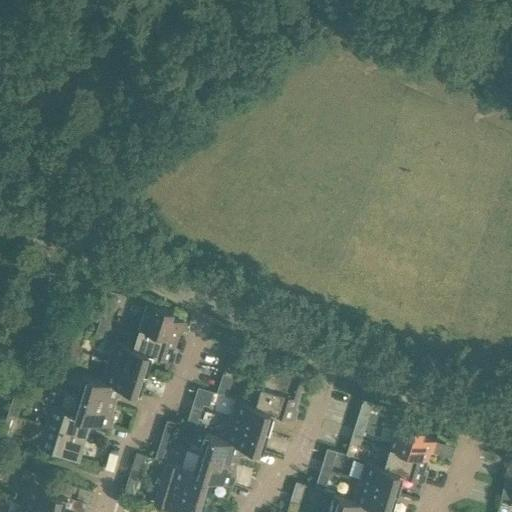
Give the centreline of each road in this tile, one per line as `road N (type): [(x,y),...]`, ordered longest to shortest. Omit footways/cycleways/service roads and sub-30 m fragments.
road 1 (residential): [(331,353),(0,205)]
road 2 (residential): [(102,506),(117,453),(180,392),(201,320)]
road 3 (track): [(0,157),(79,102),(84,0)]
road 4 (residential): [(511,420),(331,353)]
road 5 (residential): [(247,511),(301,453),(331,353)]
road 6 (unknown): [(25,0),(12,62),(14,146)]
